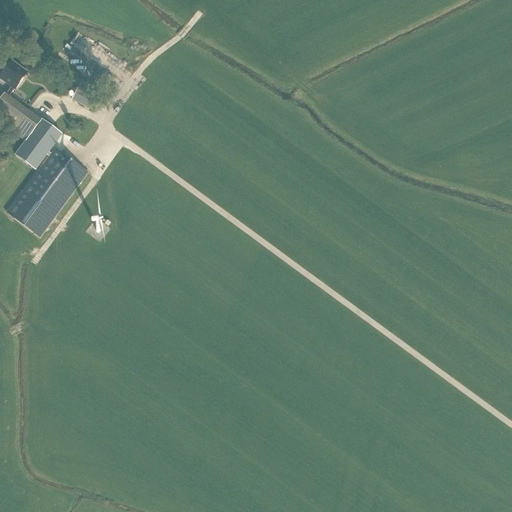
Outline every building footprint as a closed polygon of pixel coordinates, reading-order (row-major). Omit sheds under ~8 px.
[(61,52),(68,57),(74,49),(67,44),(61,52)] [(15,91),(24,79),(28,73),(12,61),(0,77),(0,79),(11,88),(6,95),(5,95),(0,101),(0,123),(26,142),(41,121),(9,97),(14,90),(15,91)] [(71,101),(94,113),(101,101),(78,89),(71,101)] [(32,158),(42,166),(51,153),(41,146),(44,141),(33,133),(26,143),(22,140),(15,151),(30,161),(32,158)] [(51,153),(42,166),(22,192),(6,213),(39,239),(55,217),(88,173),(55,148),(51,153)]
